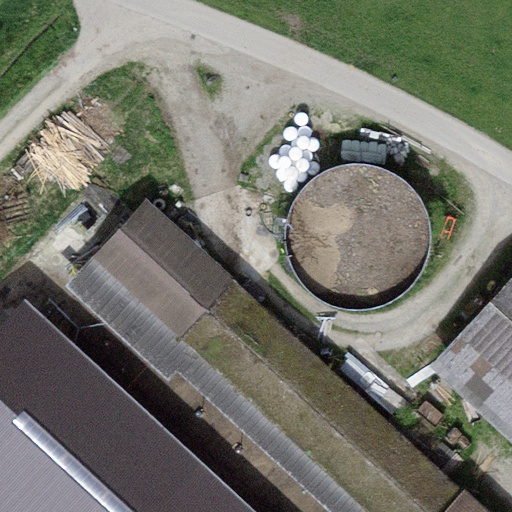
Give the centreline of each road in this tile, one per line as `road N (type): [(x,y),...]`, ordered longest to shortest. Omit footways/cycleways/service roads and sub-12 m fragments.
road 1 (unclassified): [(511,188),(434,135),(112,0)]
road 2 (track): [(151,16),(0,172)]
